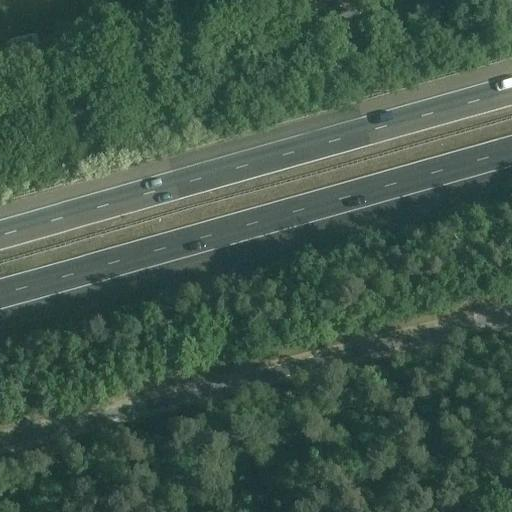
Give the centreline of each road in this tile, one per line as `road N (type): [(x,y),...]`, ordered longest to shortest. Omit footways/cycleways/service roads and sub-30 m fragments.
road 1 (motorway): [(511,96),(0,239)]
road 2 (motorway): [(0,296),(511,155)]
road 3 (unclassified): [(0,442),(511,313)]
road 4 (tertiary): [(0,134),(466,0)]
